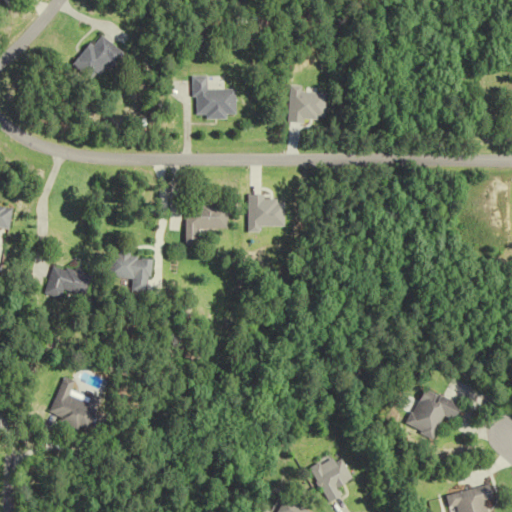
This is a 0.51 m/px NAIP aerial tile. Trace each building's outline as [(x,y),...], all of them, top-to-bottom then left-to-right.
[(0,0),(0,9),(8,0),(0,0)] [(109,80),(130,53),(107,35),(86,62),(109,80)] [(217,90),(216,77),(202,77),(203,118),(245,117),(245,90),(217,90)] [(191,204),(191,246),(204,246),(204,229),(234,230),(234,205),(191,204)] [(17,230),(20,208),(0,205),(0,238),(2,238),(3,228),(17,230)] [(113,277),(137,278),(136,290),(154,291),(156,258),(115,256),(113,277)] [(49,295),(68,300),(71,291),(92,297),(98,275),(58,264),(49,295)] [(95,432),(104,407),(76,397),(81,382),(69,378),(54,417),(95,432)] [(437,416),(451,423),(458,408),(413,387),(395,425),(426,440),(437,416)] [(355,481),(343,455),(313,469),(329,505),(347,496),(342,486),(355,481)] [(439,496),(443,511),(452,509),(452,511),(481,511),(478,501),(487,499),(483,485),(439,496)] [(305,511),(295,507),(297,505),(285,500),(279,511),(305,511)]
